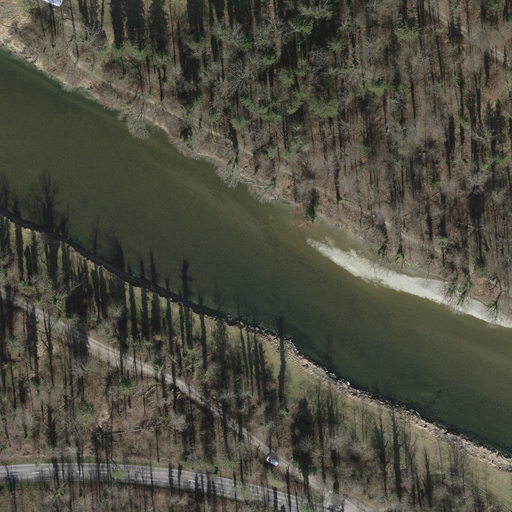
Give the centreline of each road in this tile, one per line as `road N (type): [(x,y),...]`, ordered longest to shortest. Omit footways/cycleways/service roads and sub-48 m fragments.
road 1 (track): [(0,291),(189,390),(350,505)]
road 2 (tertiary): [(314,511),(211,482),(134,473),(0,474)]
road 3 (track): [(281,0),(151,28),(65,20)]
